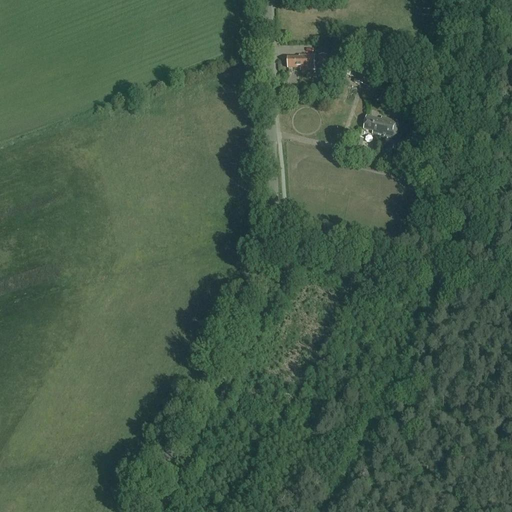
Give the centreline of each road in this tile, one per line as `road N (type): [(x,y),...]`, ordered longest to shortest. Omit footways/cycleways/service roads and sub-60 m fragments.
road 1 (unclassified): [(137,511),(272,244),(264,0)]
road 2 (track): [(234,511),(366,259)]
road 3 (track): [(273,237),(455,277)]
